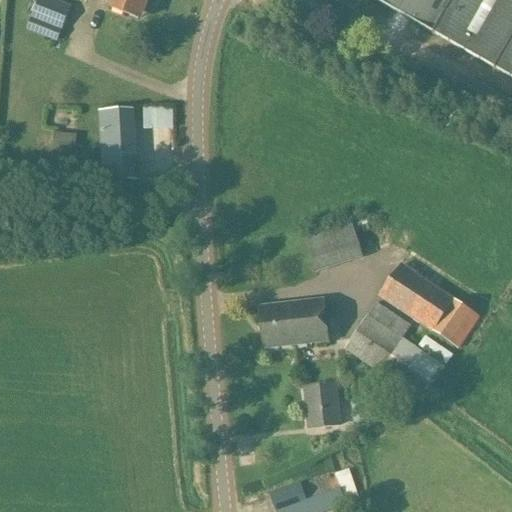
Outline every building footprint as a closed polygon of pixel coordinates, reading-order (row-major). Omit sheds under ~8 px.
[(41,0),(34,19),(64,30),(72,8),(52,0),(41,0)] [(148,0),(113,0),(110,10),(140,22),(148,0)] [(361,0),(332,0),(354,13),(361,0)] [(511,0),(372,0),(511,79),(511,0)] [(144,131),(175,130),(174,107),(143,109),(144,131)] [(100,130),(132,129),(131,111),(99,113),(100,130)] [(74,150),(77,128),(59,125),(55,148),(74,150)] [(317,275),(364,260),(351,222),(304,237),(317,275)] [(459,351),(480,319),(454,302),(456,301),(402,265),(379,300),(433,336),(434,334),(459,351)] [(264,352),(329,344),(324,302),(259,309),(264,352)] [(423,404),(446,369),(403,341),(412,328),(377,304),(346,351),(423,404)] [(419,350),(449,365),(455,354),(425,338),(419,350)] [(309,431),(340,427),(336,386),(304,390),(309,431)] [(353,426),(377,424),(375,406),(351,408),(353,426)] [(274,511),(333,511),(347,507),(341,490),(307,503),(301,485),(269,496),(274,511)]
